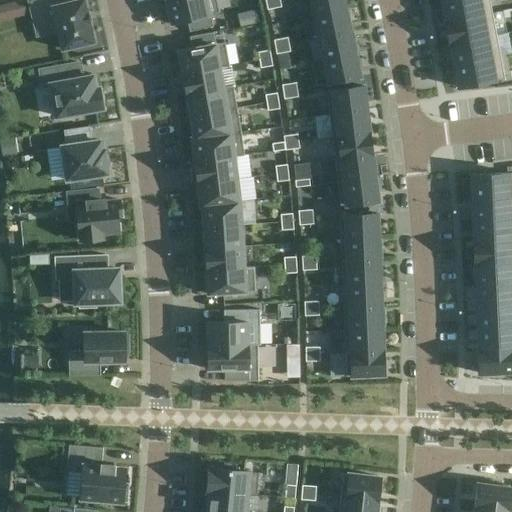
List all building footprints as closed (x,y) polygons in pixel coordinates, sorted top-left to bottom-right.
[(0,19),(25,12),(20,0),(10,0),(0,3),(0,19)] [(84,1),(83,0),(79,0),(54,6),(52,0),(27,0),(31,13),(39,11),(41,19),(54,16),(62,47),(61,47),(62,49),(64,49),(64,48),(91,42),(94,41),(93,39),(89,23),(86,11),(84,1)] [(216,0),(166,0),(165,0),(170,24),(186,20),(189,31),(212,26),(210,14),(219,12),(216,0)] [(267,10),(281,7),(279,0),(278,0),(266,3),(267,10)] [(346,0),(310,0),(314,15),(348,8),(346,0)] [(443,0),(441,0),(445,21),(445,22),(491,13),(488,0),(443,0)] [(348,8),(314,15),(318,37),(353,30),(348,8)] [(257,10),(238,14),(240,26),(259,22),(257,10)] [(445,21),(444,21),(449,44),(450,44),(450,43),(495,34),(491,13),(445,22),(445,21)] [(318,37),(323,60),(357,53),(353,30),(318,37)] [(177,51),(181,72),(228,64),(224,42),(215,44),(213,33),(190,37),(192,48),(177,51)] [(495,34),(450,43),(450,44),(454,64),(499,55),(495,34)] [(273,40),(275,47),(288,44),(287,37),(273,40)] [(275,47),(276,54),(290,51),(288,44),(275,47)] [(259,60),(270,58),(269,50),(257,52),(259,60)] [(323,60),(328,83),(362,76),(357,53),(323,60)] [(499,55),(454,64),(458,87),(504,79),(499,55)] [(270,58),(259,60),(260,68),(272,66),(270,58)] [(50,85),(56,116),(102,108),(98,88),(94,88),(92,76),(81,78),(79,63),(39,70),(40,71),(43,71),(46,86),(50,85)] [(228,64),(181,72),(185,94),(223,88),(219,68),(229,66),(228,64)] [(281,85),(282,92),(297,89),(295,82),(281,85)] [(325,90),(328,114),(370,109),(367,85),(325,90)] [(232,86),(223,88),(185,94),(189,116),(236,108),(232,86)] [(297,89),(282,92),(284,99),(298,97),(297,89)] [(266,102),(278,101),(277,93),(265,95),(266,102)] [(278,101),(266,102),(267,110),(279,108),(278,101)] [(236,108),(189,116),(193,137),(191,137),(191,139),(241,132),(236,108)] [(370,109),(328,114),(331,137),(373,132),(370,109)] [(65,145),(61,146),(66,179),(108,173),(104,149),(101,149),(99,140),(91,141),(89,126),(63,130),(65,145)] [(243,155),(241,132),(191,139),(194,161),(234,157),(243,155)] [(373,132),(331,137),(334,159),(376,154),(373,132)] [(283,136),(284,143),(298,141),(297,134),(283,136)] [(298,141),(284,143),(285,150),(299,148),(298,141)] [(273,151),(285,149),(284,142),(271,143),(273,151)] [(376,154),(334,159),(337,182),(378,177),(376,154)] [(237,179),(234,157),(194,161),(196,183),(237,179)] [(276,174),(287,172),(286,164),(275,166),(276,174)] [(287,172),(276,174),(277,181),(288,180),(287,172)] [(511,172),(471,174),(472,198),(509,197),(509,198),(511,197),(511,172)] [(378,177),(337,182),(340,206),(381,200),(378,177)] [(237,179),(196,183),(199,205),(239,201),(237,179)] [(294,180),(295,187),(309,186),(309,179),(294,180)] [(104,200),(98,200),(97,188),(67,191),(70,221),(78,220),(80,240),(102,238),(102,234),(118,233),(116,216),(120,216),(119,200),(104,202),(104,200)] [(509,197),(472,198),(473,220),(510,218),(510,217),(509,198),(509,197)] [(239,201),(199,205),(199,207),(202,207),(203,227),(241,225),(239,201)] [(298,211),(298,218),(312,216),(312,209),(298,211)] [(281,222),(292,221),(292,213),(280,214),(281,222)] [(380,213),(339,215),(340,238),(381,237),(380,213)] [(298,218),(299,225),(313,224),(312,216),(298,218)] [(510,218),(473,220),(473,241),(474,242),(511,239),(511,217),(510,217),(510,218)] [(293,229),(292,221),(281,222),(281,230),(293,229)] [(241,225),(203,227),(204,249),(242,247),(241,225)] [(381,237),(340,238),(341,261),(382,260),(381,237)] [(473,241),(472,241),(473,264),(475,264),(474,263),(511,261),(511,239),(474,242),(473,241)] [(244,267),(242,247),(204,249),(206,272),(253,269),(253,266),(244,267)] [(116,269),(107,269),(106,255),(55,257),(55,279),(74,278),(75,303),(79,303),(79,308),(95,307),(95,302),(119,301),(118,281),(118,271),(118,269),(116,269)] [(301,256),(302,263),(316,262),(315,255),(301,256)] [(284,265),(296,265),(295,257),(283,257),(284,265)] [(382,260),(341,261),(342,284),(383,282),(382,260)] [(511,261),(474,263),(475,264),(476,285),(511,283),(511,261)] [(316,262),(302,263),(302,270),(316,270),(316,262)] [(296,273),(296,265),(284,265),(284,273),(296,273)] [(253,269),(206,272),(207,294),(255,291),(253,269)] [(383,282),(342,284),(343,307),(384,305),(383,282)] [(511,283),(476,285),(476,306),(511,304),(511,283)] [(511,304),(476,306),(477,328),(511,326),(511,304)] [(384,305),(343,307),(343,329),(385,328),(384,305)] [(223,322),(207,322),(207,346),(257,345),(259,345),(259,309),(223,310),(223,322)] [(511,326),(477,328),(478,348),(478,349),(511,347),(511,326)] [(385,328),(343,329),(344,352),(386,351),(385,328)] [(99,361),(124,360),(124,352),(128,352),(128,335),(124,335),(124,332),(101,333),(101,329),(86,329),(86,333),(84,333),(84,350),(68,351),(69,375),(99,375),(99,361)] [(298,378),(299,342),(269,341),(268,378),(298,378)] [(257,380),(257,345),(207,346),(207,369),(224,369),(224,381),(257,380)] [(478,348),(477,348),(478,373),(511,371),(511,347),(478,349),(478,348)] [(386,351),(344,352),(345,377),(387,375),(386,351)] [(128,482),(124,482),(126,468),(113,467),(113,464),(100,463),(102,448),(69,445),(67,471),(81,472),(79,498),(127,502),(128,482)] [(247,494),(246,495),(256,496),(258,472),(237,470),(237,468),(226,467),(225,469),(211,468),(210,470),(208,470),(206,491),(208,491),(208,490),(247,494)] [(342,473),(339,496),(377,500),(380,477),(342,473)] [(511,487),(477,483),(473,507),(475,507),(475,506),(511,511),(511,487)] [(294,498),(296,485),(286,484),(284,497),(294,498)] [(244,511),(246,495),(247,494),(208,490),(208,491),(206,511),(210,511),(244,511)] [(315,493),(301,492),(300,499),(314,500),(315,493)] [(339,496),(337,511),(375,511),(377,500),(339,496)]
